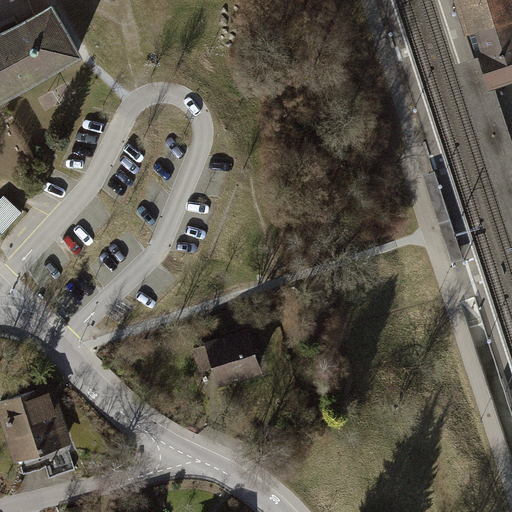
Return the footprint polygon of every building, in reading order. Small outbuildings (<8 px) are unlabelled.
[(511,0),(453,0),(464,33),(474,30),(480,49),(475,50),(477,56),(487,88),(493,86),(511,79),(511,0)] [(0,106),(83,60),(52,6),(0,35),(0,106)] [(453,63),(511,244),(511,145),(493,86),(487,88),(477,56),(453,63)] [(443,239),(455,235),(434,171),(423,175),(443,239)] [(3,196),(0,200),(0,237),(22,213),(3,196)] [(455,235),(443,239),(451,263),(463,259),(455,235)] [(251,326),(208,339),(222,383),(265,370),(251,326)] [(210,389),(222,385),(215,366),(203,370),(210,389)] [(48,387),(0,402),(0,413),(17,465),(75,446),(63,410),(56,413),(48,387)]
